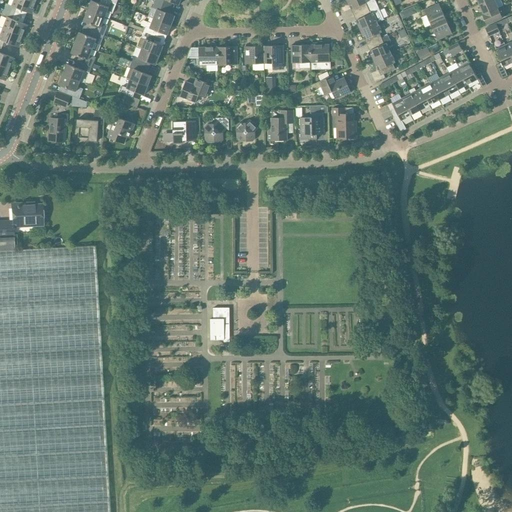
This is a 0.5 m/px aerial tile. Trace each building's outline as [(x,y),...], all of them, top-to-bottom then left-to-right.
[(17,8),(31,14),(35,2),(29,0),(14,0),(12,6),(6,3),(4,9),(15,13),(17,8)] [(88,11),(105,18),(107,12),(112,14),(116,4),(106,0),(101,0),(100,4),(92,1),(88,11)] [(347,0),(352,10),(354,15),(368,9),(377,5),(375,0),(347,0)] [(483,15),(498,9),(498,8),(494,0),(492,0),(480,6),(484,15),(483,15)] [(154,19),(171,26),(175,16),(166,12),(168,7),(155,2),(153,8),(157,10),(154,19)] [(368,9),(354,15),(356,21),(361,30),(378,23),(384,20),(377,5),(368,9)] [(425,11),(431,25),(446,19),(441,8),(439,9),(437,5),(425,11)] [(4,28),(22,36),(27,25),(13,19),(15,13),(4,9),(1,15),(8,17),(4,28)] [(399,12),(401,18),(411,14),(408,9),(399,12)] [(483,15),(487,25),(503,18),(498,9),(483,15)] [(90,24),(88,30),(104,36),(108,26),(103,24),(105,18),(88,11),(84,22),(90,24)] [(144,32),(157,37),(158,32),(168,36),(171,26),(154,19),(152,24),(148,22),(144,32)] [(431,25),(438,40),(450,35),(449,31),(451,30),(446,19),(431,25)] [(496,23),(498,28),(508,23),(506,19),(496,23)] [(361,30),(367,45),(382,39),(380,34),(382,33),(378,23),(361,30)] [(485,28),(489,37),(500,32),(498,28),(496,23),(485,28)] [(4,42),(18,47),(22,36),(4,28),(0,37),(0,46),(2,47),(4,42)] [(401,38),(407,36),(404,29),(398,32),(401,38)] [(104,36),(88,30),(86,35),(80,32),(76,43),(93,49),(93,50),(98,52),(104,36)] [(140,38),(137,47),(142,49),(160,56),(164,46),(154,43),(157,37),(144,32),(141,38),(140,38)] [(367,45),(374,60),(391,53),(387,43),(390,42),(388,36),(382,39),(367,45)] [(77,62),(92,67),(95,58),(90,56),(93,50),(93,49),(76,43),(71,54),(79,57),(77,62)] [(312,43),(311,45),(311,63),(312,63),(321,62),(321,69),(330,68),(330,45),(324,45),(319,45),(318,43),(312,43)] [(450,52),(453,56),(462,51),(458,43),(448,48),(450,52)] [(311,63),(311,45),(292,46),(292,63),(311,63)] [(497,66),(502,79),(508,76),(504,67),(511,63),(511,59),(506,45),(495,50),(501,63),(497,66)] [(0,65),(9,69),(14,58),(0,52),(0,51),(2,47),(0,46),(0,65)] [(265,64),(264,46),(245,47),(246,64),(265,64)] [(272,64),(274,69),(282,69),(283,64),(284,64),(283,46),(264,46),(265,64),(272,64)] [(190,50),(186,61),(199,61),(200,65),(218,65),(218,47),(218,48),(199,48),(199,50),(190,50)] [(218,47),(218,65),(237,65),(237,47),(218,47)] [(427,47),(417,53),(421,60),(431,55),(427,47)] [(132,62),(145,67),(147,62),(156,66),(160,56),(142,49),(139,58),(134,57),(132,62)] [(374,60),(381,76),(396,70),(393,64),(396,63),(391,53),(374,60)] [(429,58),(431,63),(441,57),(439,53),(429,58)] [(420,63),(422,68),(431,63),(429,58),(420,63)] [(477,80),(482,89),(487,86),(481,73),(476,76),(469,63),(464,65),(462,61),(457,64),(459,68),(468,85),(477,80)] [(67,64),(63,75),(80,81),(85,83),(92,67),(77,62),(75,67),(67,64)] [(145,67),(132,62),(130,68),(126,77),(131,79),(148,86),(152,76),(143,73),(145,67)] [(410,68),(413,73),(422,68),(420,63),(410,68)] [(0,78),(5,80),(9,69),(0,65),(0,78)] [(410,68),(401,74),(403,78),(413,73),(410,68)] [(450,73),(458,90),(468,85),(459,68),(450,73)] [(440,79),(449,95),(458,90),(450,73),(440,79)] [(401,74),(391,79),(394,83),(403,78),(401,74)] [(80,81),(63,75),(59,85),(67,88),(65,93),(73,97),(79,99),(83,89),(78,87),(80,81)] [(332,92),(335,99),(351,92),(345,78),(334,83),(331,77),(319,82),(325,95),(332,92)] [(127,95),(133,97),(135,92),(144,96),(148,86),(131,79),(127,88),(123,87),(120,93),(127,95)] [(381,90),(394,83),(391,79),(379,85),(381,90)] [(431,84),(440,100),(449,95),(440,79),(431,84)] [(180,97),(196,103),(199,96),(206,98),(211,85),(199,80),(197,86),(186,82),(180,97)] [(421,89),(430,105),(440,100),(431,84),(421,89)] [(274,85),(265,86),(266,95),(274,95),(274,85)] [(421,89),(416,91),(414,88),(410,91),(412,94),(421,110),(430,105),(421,89)] [(71,97),(57,92),(53,102),(67,108),(71,97)] [(402,99),(411,116),(421,110),(412,94),(402,99)] [(123,103),(137,108),(140,100),(133,98),(133,97),(127,95),(123,103)] [(72,107),(86,107),(87,102),(79,99),(73,97),(72,107)] [(401,132),(406,129),(402,121),(411,116),(402,99),(388,107),(394,118),(393,118),(401,132)] [(337,115),(337,139),(356,138),(356,127),(354,127),(354,114),(345,115),(345,108),(332,109),(332,115),(337,115)] [(268,127),(269,141),(287,140),(287,124),(294,123),(294,111),(281,111),(281,118),(272,119),(272,126),(268,127)] [(299,135),(299,140),(317,140),(317,135),(324,134),(324,113),(311,114),(311,118),(301,118),(301,120),(300,120),(300,125),(301,125),(301,135),(299,135)] [(49,141),(65,142),(66,121),(68,121),(69,115),(62,114),(62,119),(51,119),(49,141)] [(108,138),(124,144),(127,138),(130,139),(135,125),(116,117),(108,138)] [(206,140),(208,143),(221,142),(224,140),(223,133),(227,129),(228,130),(229,130),(229,120),(226,118),(216,118),(216,119),(218,120),(214,125),(207,125),(205,127),(206,140)] [(89,141),(98,142),(99,121),(77,120),(77,127),(79,128),(79,138),(89,139),(89,141)] [(238,139),(240,142),(253,141),(256,139),(255,132),(259,128),(250,120),(246,124),(239,124),(237,126),(238,139)] [(173,122),(174,144),(184,143),(184,141),(196,141),(195,121),(173,122)] [(0,511),(109,511),(95,245),(14,250),(13,237),(13,227),(43,225),(42,204),(35,204),(11,206),(12,220),(0,221),(0,511)] [(224,340),(224,342),(230,342),(229,308),(213,308),(213,319),(210,319),(211,340),(224,340)]
